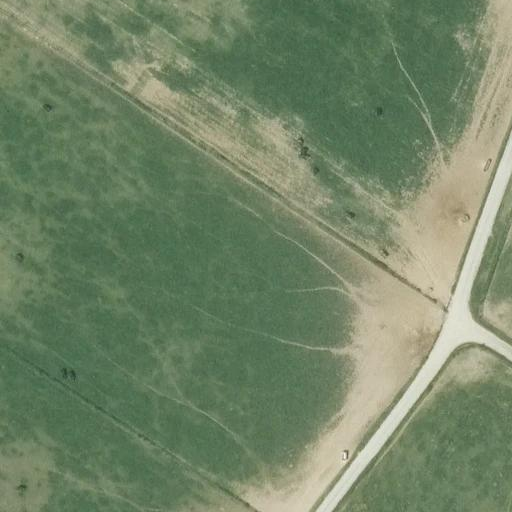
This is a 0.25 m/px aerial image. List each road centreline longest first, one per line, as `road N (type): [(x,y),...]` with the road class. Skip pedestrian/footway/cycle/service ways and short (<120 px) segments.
road 1 (track): [(321,511),(455,321)]
road 2 (track): [(455,321),(511,156)]
